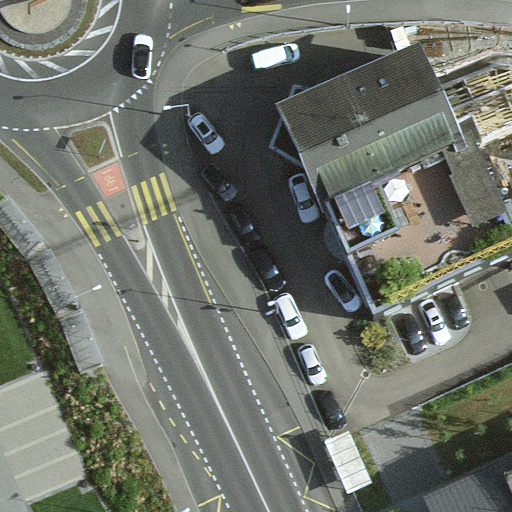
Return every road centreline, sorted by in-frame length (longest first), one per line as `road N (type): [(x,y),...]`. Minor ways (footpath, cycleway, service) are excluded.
road 1 (secondary): [(268,511),(158,281)]
road 2 (secondary): [(7,105),(158,281)]
road 3 (secondary): [(158,281),(151,197),(122,66)]
road 4 (secondary): [(7,105),(70,102),(122,66)]
